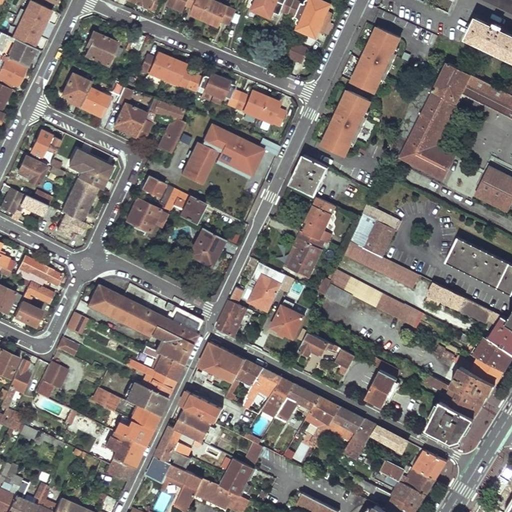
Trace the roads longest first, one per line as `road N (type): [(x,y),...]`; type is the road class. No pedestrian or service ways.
road 1 (residential): [(209,330),(476,468)]
road 2 (residential): [(92,0),(316,96)]
road 3 (residential): [(214,313),(316,96)]
road 4 (residential): [(86,263),(132,166),(125,148),(29,103)]
road 5 (residential): [(209,330),(121,511)]
road 6 (residential): [(86,263),(123,266),(214,313)]
road 7 (residential): [(86,263),(52,337),(31,342),(0,327)]
